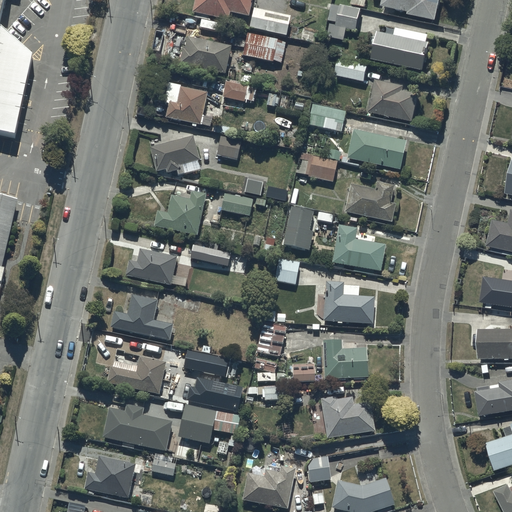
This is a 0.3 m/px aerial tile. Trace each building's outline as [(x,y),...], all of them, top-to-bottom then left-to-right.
[(208,33),(207,39),(215,41),(217,34),(222,35),(224,25),(229,26),(231,18),(249,22),(253,0),(196,0),(192,22),(205,24),(203,32),(208,33)] [(357,0),(353,0),(352,8),(366,11),(368,2),(357,0)] [(384,0),(383,11),(410,17),(409,19),(437,26),(442,0),(384,0)] [(362,13),(333,6),(329,23),(338,25),(337,29),(331,28),(328,40),(345,44),(348,33),(358,35),(362,13)] [(285,18),(255,12),(250,35),(302,45),(306,26),(290,23),(290,22),(285,21),(285,18)] [(0,23),(0,124),(9,126),(28,49),(0,23)] [(388,38),(379,36),(373,64),(425,76),(431,48),(428,48),(430,38),(402,32),(400,41),(398,40),(399,34),(389,31),(388,38)] [(278,43),(247,37),(242,61),(273,67),(273,66),(282,68),(286,47),(278,45),(278,43)] [(233,52),(188,41),(185,53),(183,53),(179,69),(226,81),(233,52)] [(365,86),(369,68),(340,62),(336,80),(365,86)] [(377,84),(369,117),(414,127),(420,100),(405,96),(406,90),(377,84)] [(236,87),(225,85),(222,102),(244,107),(245,104),(254,106),(256,93),(248,91),(249,87),(237,85),(236,87)] [(201,129),(207,99),(206,98),(206,95),(178,90),(177,94),(171,92),(168,109),(169,109),(166,122),(201,129)] [(346,116),(313,109),(308,135),(325,139),(326,136),(328,136),(329,134),(341,136),(346,116)] [(405,140),(353,129),(347,157),(399,168),(405,140)] [(193,135),(150,147),(156,170),(166,168),(167,172),(176,169),(178,175),(200,170),(198,160),(200,160),(193,135)] [(250,148),(240,145),(241,143),(221,139),(220,143),(219,143),(216,155),(237,160),(238,154),(248,157),(250,148)] [(327,158),(313,156),(312,157),(309,170),(306,169),(305,174),(309,174),(309,175),(318,177),(316,186),(323,187),(325,179),(333,180),(337,160),(338,160),(340,151),(329,149),(327,158)] [(264,181),(247,178),(244,192),(261,195),(264,181)] [(374,189),(350,183),(344,210),(390,222),(395,203),(389,202),(393,185),(376,181),(374,189)] [(0,263),(16,191),(0,187),(0,263)] [(197,235),(206,193),(192,190),(190,198),(171,194),(167,212),(157,210),(156,214),(154,214),(153,219),(155,219),(154,225),(197,235)] [(253,199),(225,192),(221,209),(250,215),(253,199)] [(313,210),(291,206),(282,243),(309,249),(313,230),(309,230),(313,210)] [(511,208),(509,222),(493,219),(487,244),(511,250),(511,208)] [(333,214),(318,211),(317,220),(332,222),(333,214)] [(356,228),(338,224),(331,261),(380,270),(384,244),(354,239),(356,228)] [(271,254),(274,239),(267,238),(266,244),(265,243),(263,252),(271,254)] [(193,245),(190,257),(215,263),(218,251),(193,245)] [(177,256),(140,248),(137,261),(129,259),(125,274),(171,284),(177,256)] [(299,262),(278,258),(274,282),(295,285),(299,262)] [(511,270),(504,269),(502,278),(484,276),(481,301),(511,305),(511,270)] [(343,281),(325,281),(325,289),(327,289),(326,296),(323,296),(323,321),(337,321),(337,323),(342,323),(342,321),(373,322),(373,296),(358,296),(359,285),(343,284),(343,281)] [(114,310),(110,326),(170,340),(174,323),(154,318),(159,300),(132,294),(128,313),(114,310)] [(221,303),(200,298),(196,316),(216,321),(221,303)] [(286,325),(263,320),(256,351),(279,356),(286,325)] [(511,327),(478,328),(479,357),(506,357),(506,359),(510,359),(510,357),(511,357),(511,327)] [(341,339),(323,339),(323,378),(366,377),(366,348),(341,348),(341,339)] [(189,351),(186,367),(208,373),(212,356),(189,351)] [(159,393),(166,361),(140,355),(137,366),(114,361),(112,366),(111,366),(107,381),(159,393)] [(277,363),(256,357),(253,367),(266,371),(266,372),(256,372),(256,382),(284,382),(284,373),(278,373),(280,367),(276,366),(277,363)] [(314,381),(313,363),(292,364),(292,382),(314,381)] [(491,388),(475,390),(479,414),(511,409),(511,378),(499,380),(499,383),(490,385),(491,388)] [(263,386),(256,387),(257,395),(264,394),(264,400),(283,399),(283,385),(263,386)] [(336,396),(321,398),(326,438),(374,431),(370,401),(353,404),(352,396),(336,399),(336,396)] [(126,410),(110,406),(103,437),(165,452),(173,421),(143,414),(144,407),(127,403),(126,410)] [(217,411),(185,404),(178,436),(210,443),(217,411)] [(511,422),(511,424),(511,425),(504,428),(507,435),(486,441),(495,469),(511,463),(511,422)] [(230,435),(216,432),(214,441),(228,444),(230,435)] [(162,454),(155,453),(151,471),(174,475),(177,463),(161,460),(162,454)] [(136,463),(99,455),(95,473),(88,471),(84,487),(128,497),(132,484),(135,484),(137,478),(133,477),(136,463)] [(327,456),(312,458),(308,465),(309,481),(330,479),(327,456)] [(287,508),(294,468),(280,465),(278,472),(265,469),(264,476),(247,473),(242,499),(287,508)] [(360,485),(337,480),(331,507),(354,511),(370,511),(377,510),(377,511),(386,511),(391,510),(389,505),(394,504),(385,477),(360,485)] [(511,511),(511,489),(509,483),(494,490),(505,511),(511,511)]
